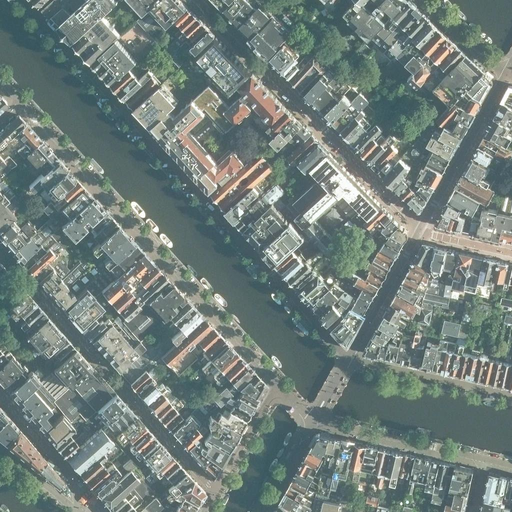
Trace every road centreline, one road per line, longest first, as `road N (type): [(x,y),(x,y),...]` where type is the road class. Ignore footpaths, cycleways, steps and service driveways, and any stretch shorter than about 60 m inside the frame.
road 1 (residential): [(351,356),(20,0)]
road 2 (residential): [(0,82),(280,386)]
road 3 (residential): [(197,0),(420,228)]
road 4 (residential): [(314,419),(483,462)]
road 5 (residential): [(420,228),(504,77)]
road 6 (residential): [(511,395),(351,356)]
road 7 (residential): [(280,386),(203,511)]
road 8 (residential): [(10,405),(77,481),(74,511)]
